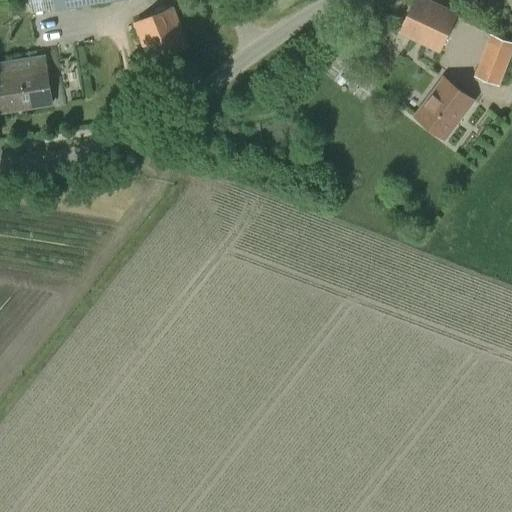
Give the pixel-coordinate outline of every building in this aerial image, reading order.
[(54,0),(56,11),(124,0),(54,0)] [(425,0),(413,0),(398,34),(439,53),(456,14),(425,0)] [(149,63),(188,47),(172,8),(134,23),(149,63)] [(499,86),(511,52),(511,42),(490,34),(475,76),(499,86)] [(0,111),(52,103),(46,69),(0,76),(0,111)] [(444,140),(475,99),(444,75),(413,116),(444,140)]
